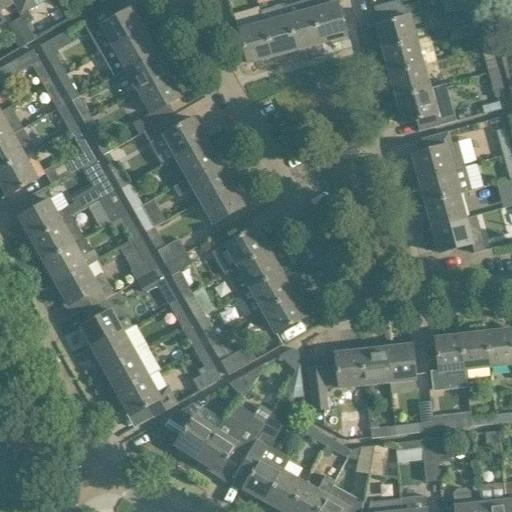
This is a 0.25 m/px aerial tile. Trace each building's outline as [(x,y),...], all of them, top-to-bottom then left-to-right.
[(85,0),(65,13),(70,21),(93,7),(89,0),(85,0)] [(309,0),(306,0),(285,6),(297,50),(299,50),(300,53),(312,49),(311,46),(321,44),(309,0)] [(309,0),(321,44),(346,37),(338,5),(340,4),(339,0),(309,0)] [(470,9),(475,26),(485,23),(478,0),(440,0),(445,13),(470,9)] [(260,11),(263,24),(273,57),(297,50),(285,6),(284,4),(260,11)] [(101,26),(114,48),(144,31),(131,9),(101,26)] [(28,11),(21,14),(25,21),(32,18),(28,11)] [(376,26),(383,51),(416,42),(416,40),(428,37),(422,13),(376,26)] [(478,34),(482,49),(491,46),(485,23),(475,26),(449,33),(452,41),(478,34)] [(273,57),(263,24),(238,30),(248,64),(273,57)] [(35,39),(28,28),(13,36),(19,48),(35,39)] [(114,48),(127,70),(156,53),(144,31),(114,48)] [(383,51),(390,75),(423,66),(423,65),(437,61),(429,36),(428,37),(416,40),(416,42),(383,51)] [(41,46),(60,80),(68,76),(54,52),(57,50),(51,40),(41,46)] [(487,68),(489,75),(499,72),(491,46),(482,49),(468,52),(471,63),(475,62),(477,70),(487,68)] [(46,89),(53,84),(34,50),(12,63),(18,74),(33,66),(46,89)] [(127,70),(139,92),(169,75),(156,53),(127,70)] [(511,92),(511,54),(501,54),(511,92)] [(390,75),(397,99),(430,90),(430,89),(443,85),(437,61),(423,65),(423,66),(390,75)] [(499,72),(489,75),(495,98),(505,95),(499,72)] [(143,134),(175,116),(176,116),(169,105),(182,98),(169,75),(139,92),(151,113),(133,124),(140,136),(143,134)] [(60,80),(72,102),(80,97),(68,76),(60,80)] [(58,109),(65,105),(53,84),(46,89),(58,109)] [(430,90),(397,99),(404,124),(437,115),(430,90)] [(72,102),(85,124),(93,120),(80,97),(72,102)] [(482,107),(484,114),(502,109),(499,101),(482,107)] [(62,135),(69,131),(77,127),(65,105),(58,109),(50,114),(62,135)] [(461,113),(462,119),(472,116),(471,111),(461,113)] [(0,142),(12,135),(0,114),(0,142)] [(161,167),(176,158),(206,142),(193,119),(181,126),(175,116),(143,134),(161,167)] [(93,120),(85,124),(103,155),(111,151),(105,141),(93,120)] [(51,184),(74,172),(97,161),(77,127),(69,131),(83,154),(82,155),(68,163),(66,159),(43,171),(33,152),(24,157),(0,170),(0,183),(7,197),(46,175),(51,184)] [(0,142),(0,170),(24,157),(33,152),(35,151),(23,129),(12,135),(0,142)] [(497,132),(504,157),(511,154),(505,129),(497,132)] [(176,158),(188,179),(189,180),(218,163),(206,142),(176,158)] [(413,155),(420,180),(453,171),(465,167),(458,142),(446,146),(413,155)] [(94,175),(107,197),(115,192),(97,161),(74,172),(80,183),(94,175)] [(109,166),(122,188),(130,184),(117,161),(109,166)] [(193,189),(201,202),(231,185),(218,163),(189,180),(188,179),(173,187),(179,196),(193,189)] [(423,194),(426,204),(459,195),(472,191),(465,167),(453,171),(420,180),(420,181),(417,184),(419,193),(423,194)] [(122,188),(135,211),(143,207),(142,205),(153,198),(145,184),(134,191),(130,184),(122,188)] [(231,185),(201,202),(214,225),(243,208),(231,185)] [(99,201),(112,225),(128,216),(115,192),(107,197),(99,201)] [(426,204),(433,228),(466,219),(459,195),(426,204)] [(19,217),(32,241),(72,218),(75,217),(69,206),(56,213),(49,201),(19,217)] [(135,211),(147,233),(155,229),(143,207),(135,211)] [(124,228),(132,242),(140,237),(128,216),(112,225),(117,232),(124,228)] [(466,219),(433,228),(434,230),(430,231),(434,243),(437,243),(440,253),(472,244),(474,253),(486,250),(477,216),(466,219)] [(32,241),(44,262),(84,240),(72,218),(32,241)] [(226,245),(238,268),(268,251),(256,228),(226,245)] [(147,233),(166,265),(187,254),(179,239),(165,246),(155,229),(147,233)] [(130,271),(137,283),(159,270),(140,237),(132,242),(120,248),(133,270),(130,271)] [(52,275),(57,284),(86,267),(101,260),(95,249),(91,251),(84,240),(44,262),(45,263),(43,266),(48,275),(52,275)] [(238,268),(250,289),(251,290),(281,273),(268,251),(238,268)] [(166,265),(184,298),(192,293),(180,271),(193,264),(187,254),(166,265)] [(86,267),(57,284),(69,307),(87,297),(93,307),(110,297),(115,294),(104,274),(94,280),(86,267)] [(157,284),(170,308),(178,303),(159,270),(137,283),(142,293),(157,284)] [(240,295),(253,317),(263,312),(293,295),(281,273),(251,290),(250,289),(240,295)] [(197,319),(205,315),(215,309),(203,287),(192,293),(184,298),(197,319)] [(263,312),(253,317),(259,327),(269,321),(276,334),(306,317),(293,295),(263,312)] [(170,308),(182,330),(191,325),(178,303),(170,308)] [(81,327),(94,350),(133,328),(127,317),(117,323),(110,311),(81,327)] [(197,319),(210,342),(218,338),(205,315),(197,319)] [(182,330),(195,352),(203,347),(191,325),(182,330)] [(511,329),(510,330),(508,327),(498,328),(497,332),(486,333),(490,367),(511,364),(511,329)] [(486,333),(461,336),(466,370),(490,367),(486,333)] [(106,372),(135,356),(123,334),(94,350),(94,351),(92,352),(92,355),(96,363),(99,364),(101,363),(106,372)] [(466,370),(461,336),(436,339),(440,373),(466,370)] [(218,338),(210,342),(223,365),(229,376),(257,360),(249,346),(229,358),(218,338)] [(412,346),(387,349),(391,383),(416,380),(412,346)] [(203,347),(195,352),(207,373),(193,381),(200,392),(222,380),(203,347)] [(106,372),(118,394),(158,372),(161,370),(149,348),(106,372)] [(387,349),(362,352),(366,386),(391,383),(387,349)] [(366,386),(362,352),(336,355),(340,389),(366,386)] [(264,365),(230,384),(242,397),(266,366),(264,365)] [(293,398),(303,397),(299,366),(283,393),(293,398)] [(147,378),(118,394),(119,395),(116,397),(122,409),(125,407),(131,417),(148,407),(154,417),(176,405),(167,389),(157,394),(147,378)] [(311,392),(313,412),(330,410),(327,390),(311,392)] [(197,460),(216,431),(195,418),(199,412),(194,405),(159,423),(161,427),(159,431),(178,442),(175,446),(184,451),(184,455),(192,460),(195,458),(197,460)] [(511,412),(496,414),(497,424),(511,422),(511,412)] [(496,414),(471,417),(472,427),(497,424),(496,414)] [(241,464),(252,447),(260,433),(265,425),(253,418),(246,429),(227,417),(216,431),(197,460),(219,473),(229,457),(241,464)] [(471,417),(433,421),(435,432),(472,427),(471,417)] [(379,421),(370,422),(372,439),(397,436),(396,426),(380,428),(379,421)] [(433,421),(396,426),(397,436),(435,432),(433,421)] [(303,433),(326,446),(331,438),(308,426),(303,433)] [(486,434),(487,441),(487,446),(500,445),(499,432),(486,434)] [(245,494),(253,499),(257,497),(266,502),(282,472),(289,460),(269,448),(273,440),(260,433),(234,479),(245,485),(243,489),(245,490),(245,494)] [(347,458),(349,458),(354,450),(352,450),(331,438),(326,446),(347,458)] [(450,438),(437,439),(438,464),(453,462),(450,438)] [(438,464),(437,439),(422,441),(396,444),(397,450),(423,447),(425,465),(426,483),(440,482),(438,464)] [(375,446),(370,475),(383,476),(389,445),(375,446)] [(357,473),(370,475),(375,446),(361,447),(354,450),(349,458),(359,460),(357,473)] [(266,502),(284,511),(288,511),(305,484),(282,472),(266,502)] [(288,511),(317,511),(327,496),(305,484),(288,511)] [(479,486),(481,505),(481,511),(507,511),(504,484),(479,486)] [(481,511),(481,505),(472,506),(470,492),(466,489),(457,489),(454,494),(455,508),(455,511),(481,511)] [(327,496),(317,511),(347,511),(349,509),(327,496)] [(426,511),(425,496),(400,498),(401,511),(426,511)] [(401,511),(400,498),(371,502),(368,511),(401,511)]
